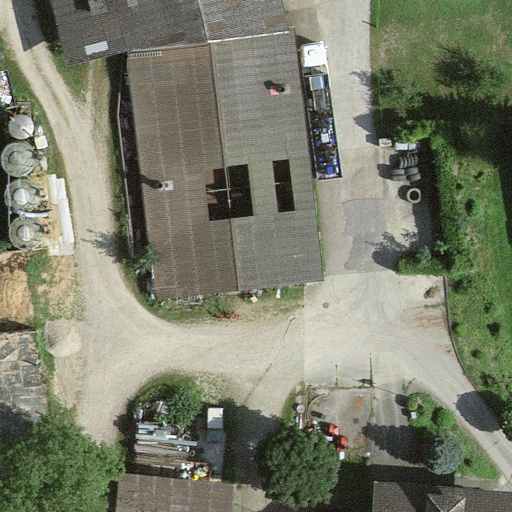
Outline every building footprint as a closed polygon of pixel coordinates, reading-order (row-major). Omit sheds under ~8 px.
[(59,0),(73,63),(129,50),(300,30),(297,0),(59,0)] [(300,30),(129,50),(157,297),(329,277),(300,30)] [(0,246),(0,332),(53,330),(48,244),(0,246)] [(243,511),(247,486),(148,475),(143,511),(243,511)] [(511,511),(511,495),(392,492),(391,511),(511,511)]
